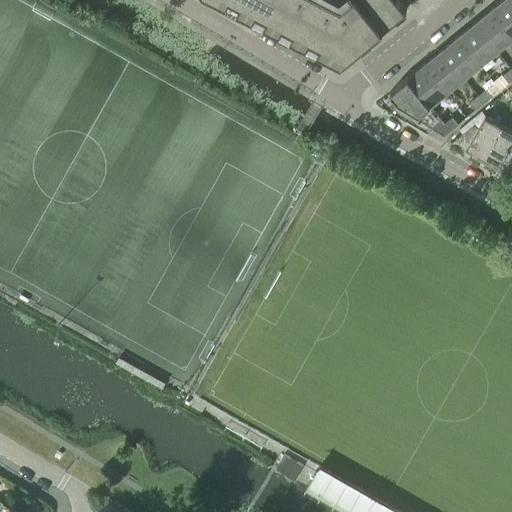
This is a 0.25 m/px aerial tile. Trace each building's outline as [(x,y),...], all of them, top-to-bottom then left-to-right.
[(221,0),(341,62),(407,9),(399,0),(345,0),(340,4),(332,0),(221,0)] [(511,2),(510,0),(500,0),(490,9),(511,36),(511,2)] [(511,36),(490,9),(473,23),(495,50),(511,36)] [(473,23),(456,36),(479,64),(495,50),(473,23)] [(456,36),(439,50),(462,78),(479,64),(456,36)] [(439,50),(423,64),(445,91),(462,78),(439,50)] [(423,64),(406,77),(429,104),(445,91),(423,64)] [(502,73),(501,73),(492,80),(500,89),(511,79),(511,70),(510,67),(502,73)] [(429,104),(406,77),(388,91),(396,101),(394,104),(393,103),(393,104),(443,135),(449,130),(443,122),(429,104)] [(476,95),(482,103),(500,89),(492,80),(490,77),(481,84),(485,89),(476,95)] [(482,103),(476,95),(468,102),(474,110),(482,103)] [(469,141),(464,150),(481,159),(500,125),(484,115),(477,128),(469,141)] [(451,116),(443,122),(449,130),(457,123),(451,116)] [(472,125),(459,135),(469,141),(477,128),(472,125)] [(481,159),(496,168),(511,140),(511,131),(500,125),(481,159)] [(459,135),(451,142),(464,150),(469,141),(459,135)] [(511,140),(496,168),(511,176),(511,140)] [(17,511),(0,501),(0,511),(17,511)]
